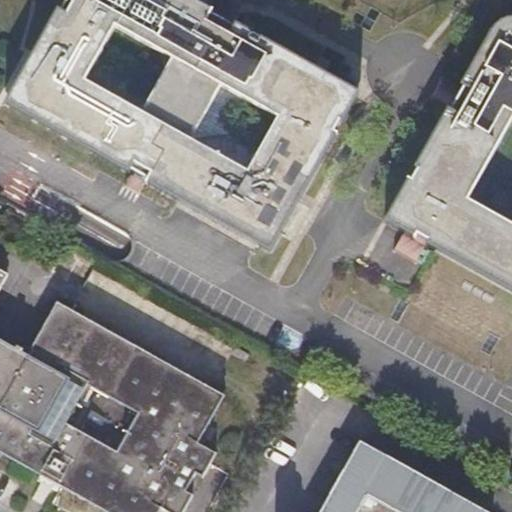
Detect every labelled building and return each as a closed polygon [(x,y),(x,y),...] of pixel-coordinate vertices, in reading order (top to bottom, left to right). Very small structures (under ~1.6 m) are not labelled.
[(336,127),(357,90),(234,19),(237,14),(217,3),(211,0),(69,0),(14,96),(138,165),(132,175),(146,182),(149,175),(271,247),(339,129),(336,127)] [(222,0),(239,9),(244,0),(222,0)] [(418,234),(420,230),(432,237),(430,240),(511,290),(511,11),(507,9),(463,86),(452,104),(438,130),(412,175),(408,174),(384,215),(418,234)] [(444,98),(455,81),(445,75),(434,91),(444,98)] [(452,104),(463,86),(455,81),(444,98),(452,104)] [(195,473),(202,477),(215,454),(196,444),(224,396),(57,303),(28,355),(0,339),(0,286),(7,274),(0,270),(0,409),(1,410),(0,410),(0,452),(105,511),(159,511),(162,508),(169,511),(183,511),(192,497),(184,492),(195,473)] [(491,511),(361,438),(318,511),(491,511)]
